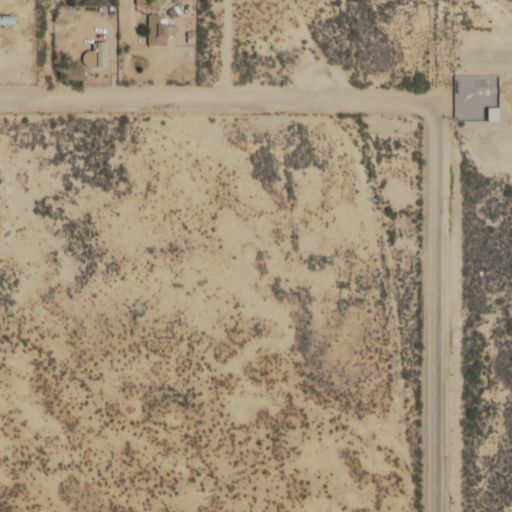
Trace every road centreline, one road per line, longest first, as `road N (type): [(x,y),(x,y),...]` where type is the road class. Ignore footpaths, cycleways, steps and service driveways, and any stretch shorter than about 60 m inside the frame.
road 1 (residential): [(441,511),(438,106),(356,95),(299,0)]
road 2 (residential): [(356,95),(0,97)]
